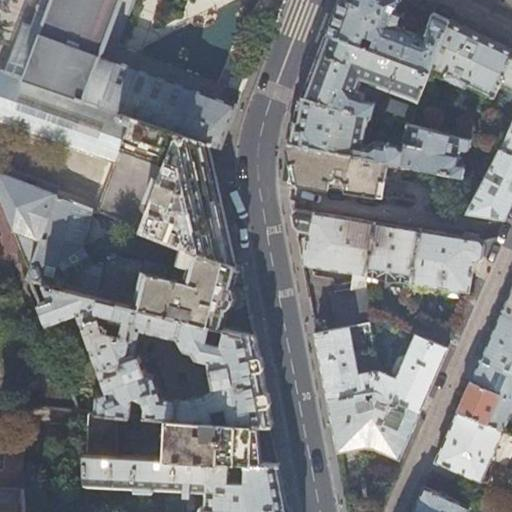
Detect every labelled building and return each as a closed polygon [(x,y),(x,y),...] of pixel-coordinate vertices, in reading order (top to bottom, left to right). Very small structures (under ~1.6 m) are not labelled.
[(53,0),(24,78),(113,110),(206,142),(221,147),(237,103),(116,59),(110,75),(96,70),(122,0),(53,0)] [(340,0),(339,3),(328,33),(429,71),(449,19),(434,12),(424,36),(398,26),(403,11),(397,9),(399,0),(340,0)] [(511,57),(511,49),(449,19),(429,71),(463,86),(466,82),(494,95),(499,85),(511,57)] [(429,71),(328,33),(320,54),(312,75),(304,96),(369,113),(371,113),(373,107),(362,103),(367,88),(361,85),(363,77),(370,80),(371,82),(418,100),(429,71)] [(511,57),(499,85),(511,90),(511,57)] [(24,78),(5,71),(0,86),(0,118),(117,160),(118,159),(99,153),(113,110),(24,78)] [(369,113),(304,96),(299,109),(294,121),(292,131),(290,142),(388,158),(463,174),(465,167),(463,164),(459,163),(463,147),(468,149),(471,146),(472,139),(407,123),(401,148),(398,148),(396,143),(373,139),(368,143),(362,142),(369,113)] [(99,153),(118,159),(117,160),(100,212),(184,245),(233,264),(226,233),(219,203),(212,173),(206,142),(113,110),(99,153)] [(383,123),(392,125),(394,119),(384,117),(383,123)] [(511,154),(511,120),(507,133),(503,131),(496,147),(500,149),(511,154)] [(388,158),(290,142),(289,156),(288,170),(287,183),(382,198),(388,158)] [(505,218),(511,201),(511,154),(500,149),(468,212),(505,218)] [(0,191),(31,270),(57,195),(57,194),(0,171),(2,167),(0,165),(0,191)] [(147,262),(120,256),(103,267),(94,265),(83,248),(94,209),(57,195),(31,270),(28,279),(46,283),(172,315),(175,305),(194,310),(193,320),(255,335),(251,313),(247,293),(242,268),(233,264),(184,245),(179,264),(178,265),(171,267),(147,261),(147,262)] [(366,273),(375,222),(297,209),(293,214),(295,225),(301,231),(309,231),(306,257),(305,263),(354,271),(350,288),(335,291),(342,328),(370,323),(366,273)] [(418,229),(375,222),(366,273),(409,280),(418,229)] [(480,239),(418,229),(409,280),(469,290),(474,258),(476,259),(481,255),(483,243),(480,239)] [(269,407),(265,389),(262,371),(258,353),(255,335),(193,320),(172,315),(46,283),(51,300),(38,304),(46,326),(79,314),(107,392),(97,395),(96,411),(133,414),(135,396),(140,394),(146,397),(150,406),(149,415),(269,425),(272,426),(269,407)] [(511,312),(504,309),(482,359),(511,371),(511,312)] [(380,370),(370,323),(342,328),(315,333),(320,358),(328,400),(376,391),(380,370)] [(380,370),(376,391),(420,410),(448,348),(415,333),(405,355),(399,355),(390,374),(380,370)] [(511,415),(511,371),(482,359),(460,409),(505,430),(511,432),(511,416),(511,415)] [(420,410),(376,391),(328,400),(334,431),(338,451),(366,446),(375,447),(400,458),(420,410)] [(505,430),(460,409),(437,460),(483,480),(505,430)] [(149,415),(133,414),(96,411),(89,410),(87,453),(117,455),(118,435),(165,438),(164,457),(220,460),(236,461),(278,463),(273,444),(271,432),(269,425),(149,415)] [(0,511),(24,511),(22,450),(0,448),(0,511)] [(164,457),(117,455),(87,453),(85,453),(86,484),(172,488),(171,511),(185,511),(187,495),(193,495),(194,490),(206,490),(206,506),(200,506),(200,511),(288,511),(288,507),(285,492),(282,477),(280,463),(278,463),(236,461),(235,479),(220,479),(220,460),(164,457)] [(425,486),(413,511),(468,511),(471,507),(425,486)]
